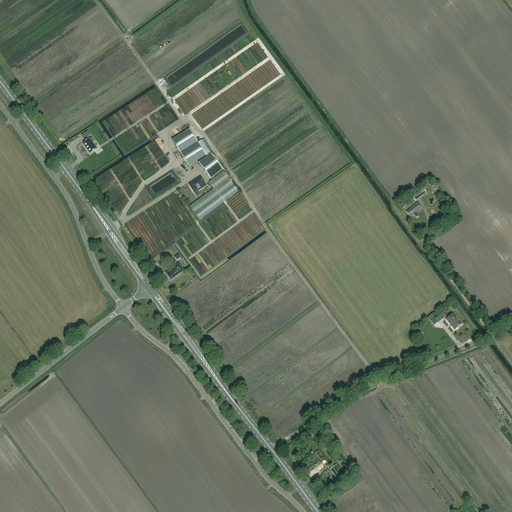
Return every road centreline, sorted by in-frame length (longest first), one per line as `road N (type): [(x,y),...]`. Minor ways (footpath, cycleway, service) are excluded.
road 1 (unclassified): [(270,449),(351,394),(511,328)]
road 2 (unclassified): [(122,307),(96,267),(71,201),(0,104)]
road 3 (unclassified): [(253,461),(178,359),(122,307)]
road 4 (unclassified): [(0,403),(122,307)]
road 5 (primary): [(86,198),(0,80)]
road 6 (primary): [(146,288),(234,401)]
road 7 (primary): [(234,401),(152,284)]
